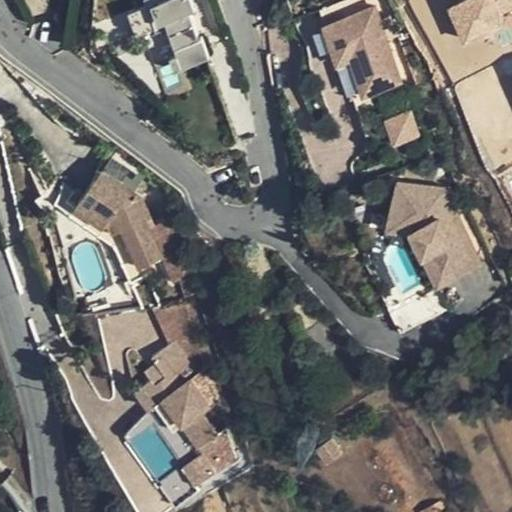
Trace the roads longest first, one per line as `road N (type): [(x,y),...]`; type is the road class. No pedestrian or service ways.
road 1 (residential): [(0,8),(38,54),(189,169),(222,214),(252,220),(275,207),(278,179),(260,72),(235,0)]
road 2 (tertiary): [(54,511),(39,402),(0,280)]
